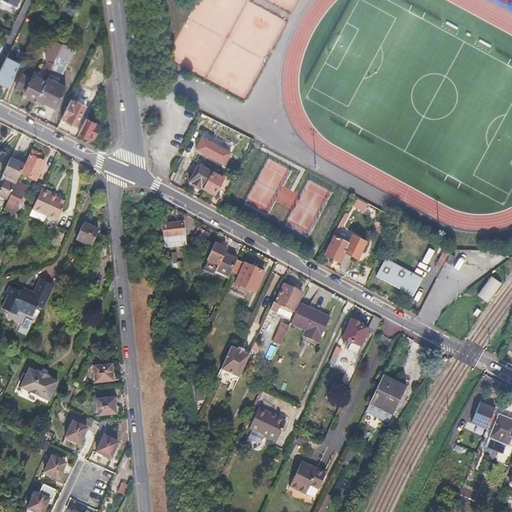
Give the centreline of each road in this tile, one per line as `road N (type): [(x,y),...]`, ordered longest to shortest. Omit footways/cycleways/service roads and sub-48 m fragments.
road 1 (residential): [(423,330),(120,171)]
road 2 (residential): [(145,511),(121,283),(120,171)]
road 3 (residential): [(118,0),(134,135),(120,171)]
road 4 (residential): [(120,171),(0,112)]
road 5 (residential): [(511,255),(458,281),(423,330)]
